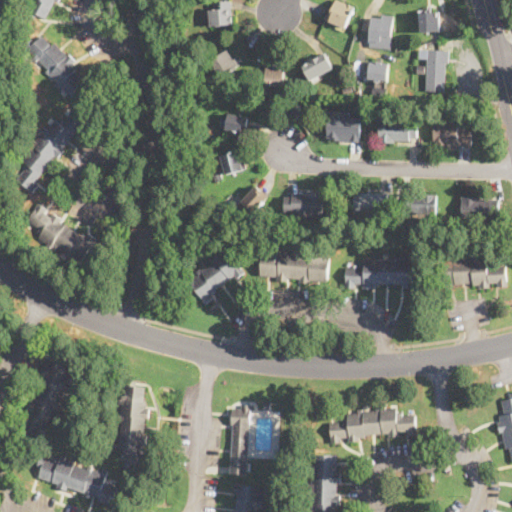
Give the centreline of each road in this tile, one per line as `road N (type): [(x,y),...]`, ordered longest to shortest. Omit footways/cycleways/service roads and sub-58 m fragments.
road 1 (residential): [(37,293),(0,386),(13,503),(32,511),(193,499),(211,352)]
road 2 (residential): [(511,342),(386,364),(239,358),(72,312),(0,268)]
road 3 (residential): [(432,358),(449,437),(474,475),(471,510),(379,509),(365,494),(379,465),(459,454)]
road 4 (residential): [(125,328),(160,185),(136,0)]
road 5 (residential): [(511,171),(313,168),(282,149)]
road 6 (residential): [(239,358),(254,319),(273,311),(367,318),(386,364)]
